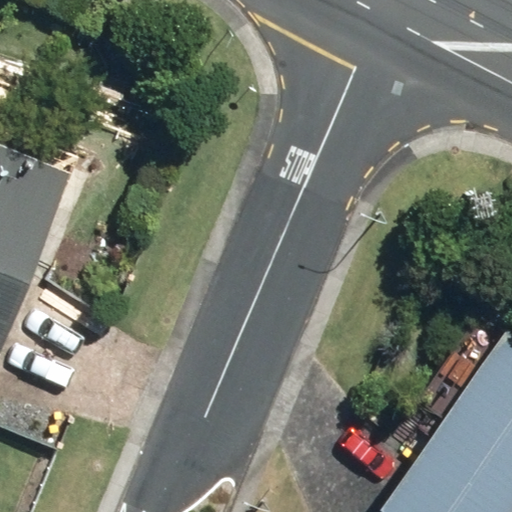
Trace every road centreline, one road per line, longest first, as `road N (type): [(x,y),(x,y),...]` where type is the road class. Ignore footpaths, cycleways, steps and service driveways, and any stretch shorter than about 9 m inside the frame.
road 1 (residential): [(385,0),(164,511)]
road 2 (tertiary): [(511,59),(396,0)]
